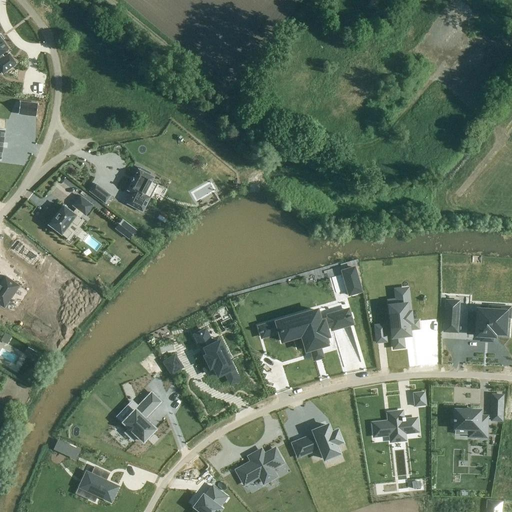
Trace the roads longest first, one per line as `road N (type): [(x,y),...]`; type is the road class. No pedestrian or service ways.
road 1 (unclassified): [(148,511),(188,456),(281,404),(391,377),(511,378)]
road 2 (unclassified): [(322,174),(109,0)]
road 3 (unclassified): [(53,121),(54,57),(19,0)]
